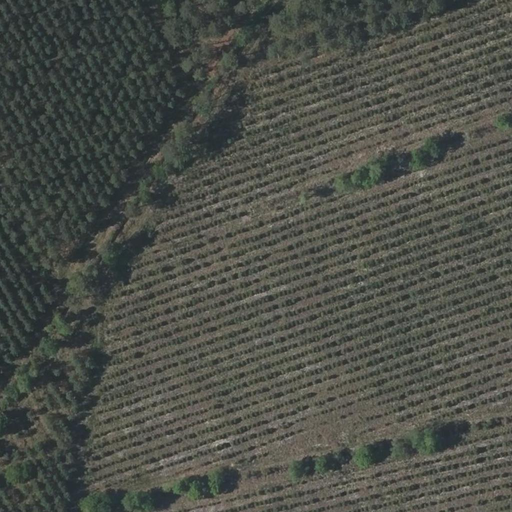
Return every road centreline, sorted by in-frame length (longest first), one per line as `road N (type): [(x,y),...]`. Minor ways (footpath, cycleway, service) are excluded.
road 1 (track): [(80,511),(101,332),(83,269),(87,239),(198,85),(199,68),(159,0)]
road 2 (track): [(289,0),(0,434)]
